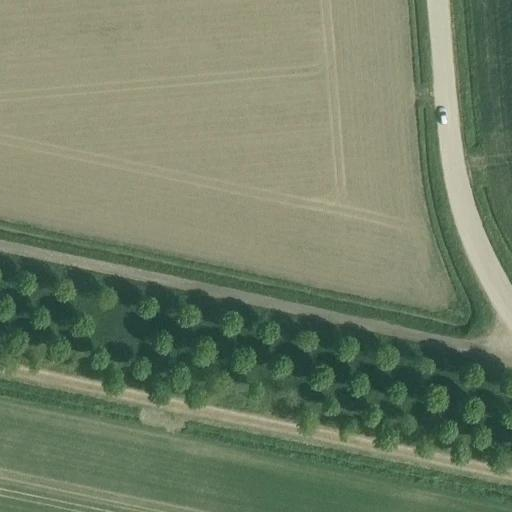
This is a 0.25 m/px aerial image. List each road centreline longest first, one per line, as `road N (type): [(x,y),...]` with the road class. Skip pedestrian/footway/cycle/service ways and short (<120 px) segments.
road 1 (track): [(511,317),(484,338),(442,340),(0,248)]
road 2 (track): [(511,472),(0,366)]
road 3 (unclassified): [(511,312),(473,245),(457,184),(435,0)]
